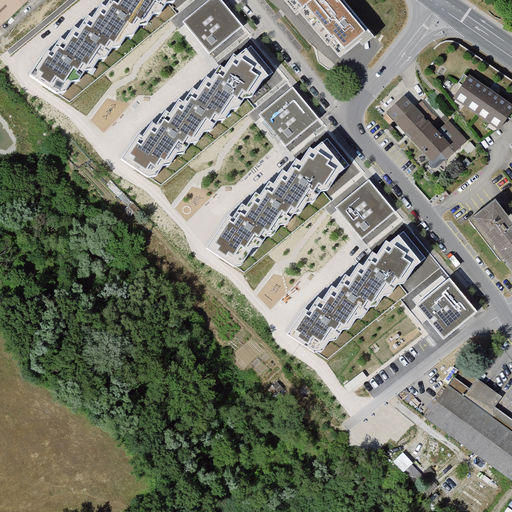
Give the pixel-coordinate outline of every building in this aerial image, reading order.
[(0,0),(0,26),(29,0),(0,0)] [(110,0),(106,7),(102,4),(93,18),(88,16),(79,29),(75,27),(65,41),(61,39),(52,52),(48,49),(30,76),(57,93),(65,92),(71,82),(79,81),(86,70),(93,69),(99,59),(106,58),(112,48),(120,47),(126,37),(133,35),(139,25),(147,24),(153,14),(160,13),(167,3),(174,2),(174,0),(110,0)] [(243,26),(221,0),(209,0),(183,21),(209,53),(243,26)] [(286,0),(298,14),(302,11),(315,0),(286,0)] [(368,37),(337,0),(315,0),(302,11),(342,58),(368,37)] [(268,75),(246,48),(237,56),(234,54),(224,68),(220,65),(211,79),(207,77),(197,90),(193,88),(184,101),(180,99),(170,113),(166,110),(157,124),(152,121),(143,136),(139,133),(122,159),(149,176),(156,175),(163,165),(170,164),(177,154),(183,153),(190,143),(197,141),(204,131),(211,130),(217,120),(224,119),(231,109),(238,108),(244,97),(251,96),(263,79),(268,75)] [(511,101),(467,71),(451,96),(498,127),(511,105),(511,101)] [(319,119),(293,87),(259,115),(286,147),(319,119)] [(400,98),(386,110),(401,127),(411,119),(424,134),(413,144),(435,169),(466,142),(442,115),(433,122),(431,120),(438,115),(422,97),(409,108),(400,98)] [(345,168),(322,141),(313,149),(310,147),(301,161),(296,159),(287,173),(283,170),(274,184),(269,181),(260,195),(256,192),(247,207),(242,204),(233,217),(229,215),(207,248),(234,267),(241,266),(253,247),(260,246),(267,236),(274,235),(280,225),(287,224),(294,214),(301,212),(307,202),(314,201),(321,191),(328,190),(339,173),(345,168)] [(396,212),(369,180),(335,208),(362,239),(396,212)] [(506,215),(493,199),(469,218),(511,271),(511,270),(511,216),(509,213),(506,215)] [(421,262),(399,235),(390,243),(386,241),(377,255),(373,252),(364,266),(359,263),(350,277),(346,274),(336,288),(332,286),(323,300),(319,297),(309,311),(305,308),(288,335),(314,352),(323,351),(330,341),(336,340),(343,329),(350,328),(357,318),(363,317),(370,307),(377,306),(384,296),(390,294),(397,284),(404,283),(415,266),(421,262)] [(477,312),(450,279),(417,306),(444,339),(477,312)] [(453,376),(423,419),(511,479),(511,418),(494,407),(501,397),(475,379),(470,387),(453,376)] [(397,441),(413,421),(389,402),(373,422),(365,415),(351,434),(375,453),(389,435),(397,441)] [(404,471),(414,462),(403,451),(394,460),(404,471)]
